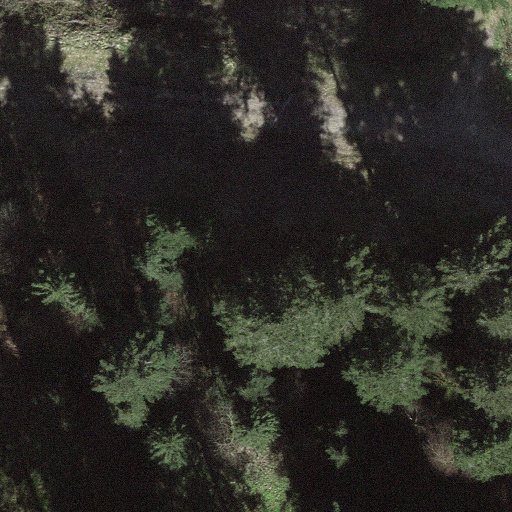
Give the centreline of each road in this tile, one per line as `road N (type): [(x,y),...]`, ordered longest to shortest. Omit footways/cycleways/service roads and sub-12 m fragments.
road 1 (track): [(511,182),(467,140),(253,111),(0,97)]
road 2 (track): [(511,150),(467,140),(470,58),(504,0)]
